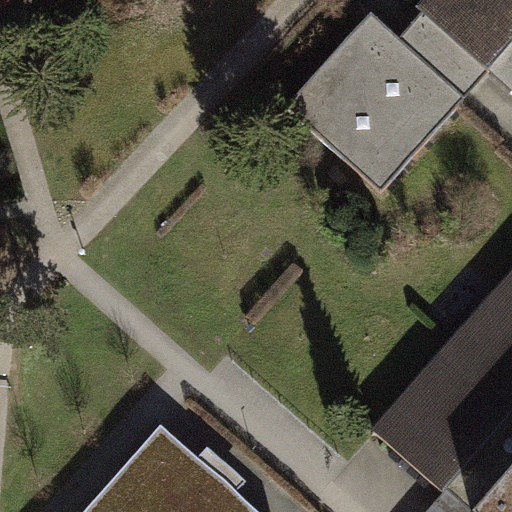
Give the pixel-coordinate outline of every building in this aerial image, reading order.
[(511,0),(434,0),(422,13),(436,26),(413,52),(374,17),(291,111),(384,194),(467,101),(456,90),(479,64),(490,74),(492,71),(511,88),(511,0)] [(511,511),(511,282),(376,436),(443,496),(461,511),(511,511)] [(256,511),(161,429),(126,469),(144,486),(121,511),(256,511)] [(121,511),(144,486),(126,469),(87,511),(121,511)] [(461,511),(443,496),(428,511),(461,511)]
